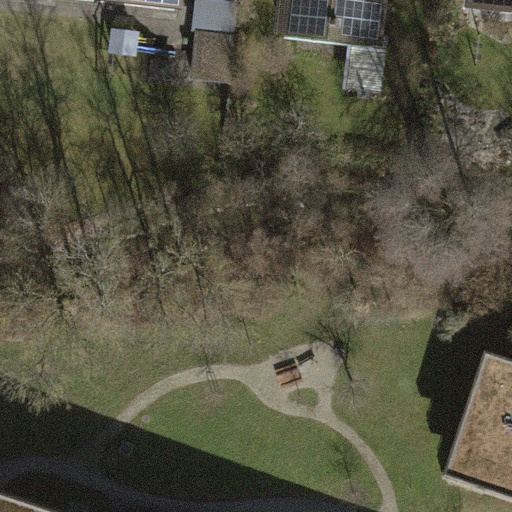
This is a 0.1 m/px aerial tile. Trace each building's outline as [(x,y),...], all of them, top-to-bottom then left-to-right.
[(109,0),(179,8),(180,0),(109,0)] [(378,0),(281,0),(277,39),(351,47),(346,91),(383,96),(388,52),(373,50),(378,0)] [(511,0),(465,0),(465,12),(511,17),(511,0)] [(231,38),(196,34),(189,86),(225,90),(231,38)] [(511,360),(487,352),(445,476),(511,498),(511,360)] [(56,511),(0,493),(0,511),(56,511)]
